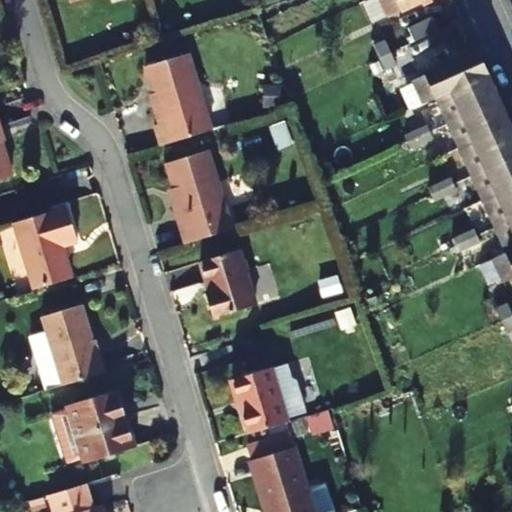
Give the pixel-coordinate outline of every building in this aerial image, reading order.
[(378,0),(386,17),(423,0),(378,0)] [(428,35),(436,31),(431,19),(407,31),(412,42),(428,35)] [(433,46),(458,36),(453,23),(436,31),(428,35),(433,46)] [(381,40),(370,46),(376,59),(387,53),(381,40)] [(474,50),(411,79),(422,103),(435,97),(484,74),(474,50)] [(387,53),(376,59),(381,71),(392,66),(387,53)] [(162,124),(153,126),(159,147),(210,131),(188,56),(146,68),(162,124)] [(435,97),(447,123),(496,100),(484,74),(435,97)] [(508,127),(496,100),(447,123),(458,149),(508,127)] [(406,142),(428,132),(424,124),(404,135),(406,142)] [(458,149),(470,175),(511,155),(511,135),(508,127),(458,149)] [(409,148),(431,138),(428,132),(406,142),(409,148)] [(0,179),(11,177),(0,140),(0,179)] [(168,199),(182,245),(229,230),(205,152),(164,166),(173,197),(168,199)] [(511,187),(511,155),(470,175),(482,202),(511,187)] [(430,194),(451,184),(448,177),(427,187),(430,194)] [(432,200),(454,190),(451,184),(430,194),(432,200)] [(511,187),(482,202),(494,228),(511,219),(511,187)] [(65,208),(12,224),(32,292),(71,279),(61,247),(76,243),(65,208)] [(511,248),(511,219),(494,228),(504,252),(511,248)] [(453,247),(475,237),(472,230),(450,240),(453,247)] [(456,252),(477,242),(475,237),(453,247),(456,252)] [(511,248),(504,252),(491,258),(501,281),(511,276),(511,248)] [(240,261),(237,251),(199,263),(208,295),(205,295),(212,318),(254,306),(245,276),(248,273),(245,264),(240,261)] [(511,316),(505,303),(494,309),(500,321),(511,316)] [(50,346),(33,351),(45,390),(100,374),(80,306),(42,317),(50,346)] [(511,319),(511,316),(500,321),(505,334),(511,330),(511,319)] [(270,368),(231,380),(247,435),(286,422),(270,368)] [(83,463),(132,448),(115,392),(67,406),(83,463)] [(313,511),(293,448),(251,461),(267,511),(313,511)] [(101,511),(101,509),(92,511),(84,484),(48,495),(52,511),(101,511)]
